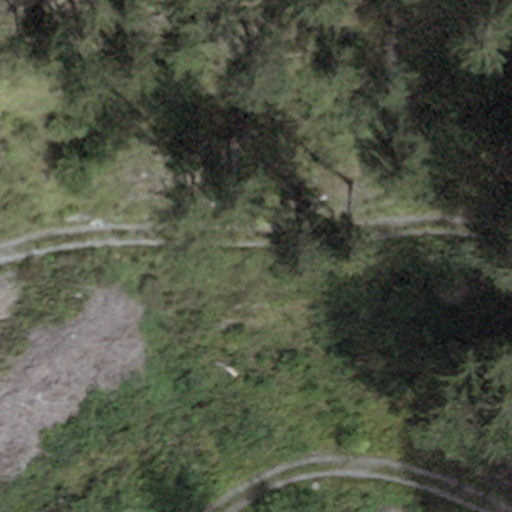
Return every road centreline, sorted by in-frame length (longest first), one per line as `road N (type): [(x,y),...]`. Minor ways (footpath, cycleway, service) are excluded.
road 1 (track): [(511,241),(460,226),(423,226),(313,242),(79,237),(0,250)]
road 2 (track): [(225,511),(262,488),(366,468),(421,478),(496,511)]
